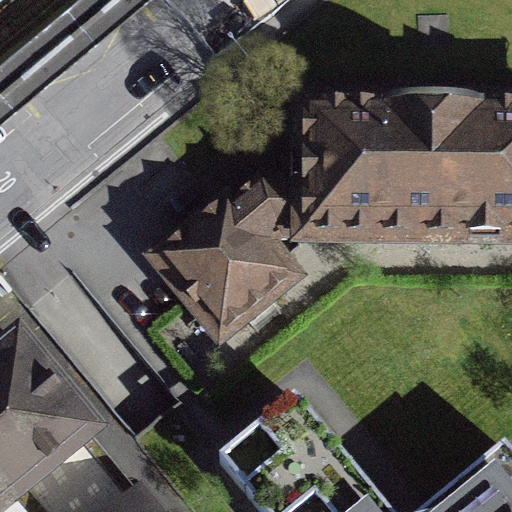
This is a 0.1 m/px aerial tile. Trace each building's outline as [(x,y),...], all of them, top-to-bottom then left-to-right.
[(60,0),(0,50),(0,108),(130,0),(60,0)] [(218,209),(156,260),(188,298),(221,339),(294,279),(269,249),(281,239),(511,242),(511,112),(305,110),(305,153),(295,153),(295,180),(260,180),(232,203),(230,200),(218,209)] [(0,511),(0,507),(92,432),(19,344),(0,359),(0,511)] [(429,511),(386,511),(295,401),(219,463),(259,511),(511,511),(511,457),(505,450),(429,511)] [(155,511),(139,492),(114,511),(155,511)]
